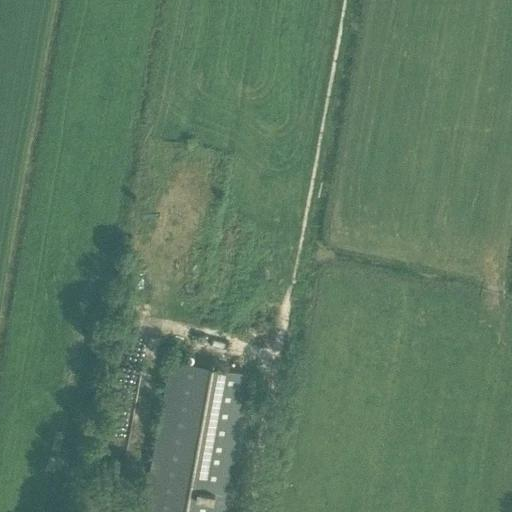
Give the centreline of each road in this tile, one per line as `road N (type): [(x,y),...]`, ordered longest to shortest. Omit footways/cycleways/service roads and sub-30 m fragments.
road 1 (track): [(138,0),(98,218),(50,301),(34,347),(29,402),(41,463),(39,511)]
road 2 (track): [(275,378),(342,0)]
